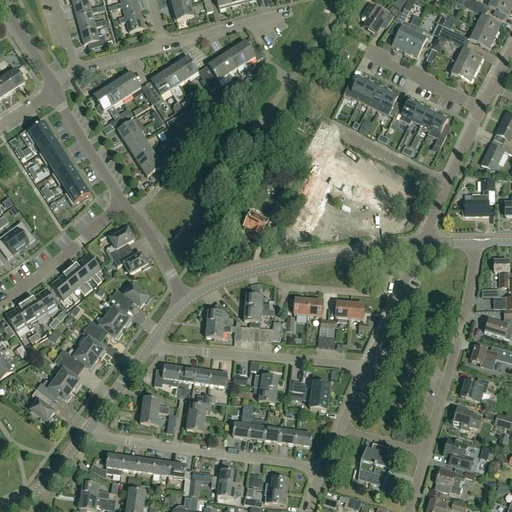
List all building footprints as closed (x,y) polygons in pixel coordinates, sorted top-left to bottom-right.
[(167,0),(169,6),(171,5),(173,12),(190,7),(188,1),(190,0),(167,0)] [(230,7),(228,0),(215,0),(218,10),(219,10),(219,12),(225,10),(225,8),(230,7)] [(243,3),(241,0),(228,0),(230,7),(231,7),(231,8),(238,7),(237,5),(243,3)] [(464,3),(465,0),(459,0),(454,9),(460,12),(462,8),(461,8),(464,3)] [(465,0),(464,3),(475,9),(486,14),(488,9),(506,19),(511,7),(511,5),(500,0),(492,0),(488,8),(471,0),(465,0)] [(87,1),(72,5),(76,19),(91,15),(92,16),(98,14),(96,10),(90,11),(88,2),(87,1)] [(213,13),(210,1),(203,3),(207,15),(213,13)] [(395,20),(404,24),(414,4),(408,1),(402,15),(399,13),(395,20)] [(393,8),(399,12),(403,7),(398,2),(393,8)] [(121,7),(121,6),(115,7),(116,12),(122,10),(125,19),(125,21),(140,16),(137,3),(121,7)] [(475,9),(464,3),(461,8),(462,8),(481,18),(475,30),(494,39),(500,27),(484,19),(486,14),(475,9)] [(363,29),(374,36),(381,26),(386,29),(393,18),(385,13),(383,16),(375,11),(368,6),(361,17),(368,22),(363,29)] [(190,7),(173,12),(174,17),(172,18),(174,24),(176,23),(176,24),(193,19),(190,7)] [(399,13),(392,8),(388,12),(392,15),(391,15),(395,18),(399,13)] [(94,25),(92,16),(91,15),(76,19),(79,33),(95,29),(95,30),(106,27),(105,22),(94,25)] [(125,21),(125,19),(119,21),(120,26),(126,24),(129,35),(144,31),(140,16),(125,21)] [(413,35),(414,35),(417,29),(410,25),(407,32),(401,29),(392,48),(404,54),(413,35)] [(440,34),(443,29),(437,26),(432,36),(428,35),(427,38),(431,40),(432,37),(437,39),(440,34)] [(95,29),(79,33),(83,47),(88,46),(89,52),(106,47),(106,44),(104,38),(98,39),(95,30),(95,29)] [(451,33),(443,29),(440,34),(449,39),(451,33)] [(494,39),(475,30),(469,43),(488,52),(494,39)] [(440,34),(437,39),(446,43),(449,39),(440,34)] [(426,41),(414,35),(413,35),(404,54),(417,60),(426,41)] [(437,54),(440,56),(446,43),(437,39),(431,51),(437,54)] [(245,44),(236,50),(246,65),(255,60),(257,63),(262,59),(254,46),(249,49),(245,44)] [(236,50),(226,56),(236,72),(246,65),(236,50)] [(437,54),(431,51),(426,63),(431,66),(437,54)] [(457,64),(475,73),(482,61),(463,51),(457,64)] [(341,53),(335,66),(342,69),(348,56),(341,53)] [(236,72),(226,56),(217,62),(227,77),(230,81),(234,78),(232,74),(236,72)] [(188,59),(178,65),(188,81),(198,75),(196,73),(201,70),(195,60),(190,63),(188,59)] [(227,77),(217,62),(208,68),(212,75),(207,79),(215,90),(220,86),(218,83),(227,77)] [(475,73),(457,64),(450,77),(469,86),(475,73)] [(178,65),(169,71),(179,87),(188,81),(178,65)] [(179,87),(169,71),(159,77),(170,93),(179,87)] [(215,90),(207,79),(202,71),(197,74),(210,93),(215,90)] [(5,79),(13,93),(24,86),(16,72),(5,79)] [(131,97),(141,91),(130,75),(121,81),(131,97)] [(155,90),(149,94),(156,105),(154,106),(158,112),(161,110),(158,105),(163,102),(161,99),(170,93),(159,77),(150,83),(155,90)] [(244,85),(247,88),(252,81),(248,78),(244,84),(244,85)] [(13,93),(5,79),(0,81),(0,95),(3,100),(13,93)] [(348,101),(349,99),(359,104),(369,84),(359,80),(355,88),(349,86),(343,98),(348,101)] [(121,81),(112,87),(122,103),(131,97),(121,81)] [(244,85),(244,84),(239,91),(243,94),(247,88),(244,85)] [(359,104),(368,109),(378,89),(369,84),(359,104)] [(122,103),(112,87),(103,93),(112,109),(122,103)] [(368,109),(378,114),(388,94),(378,89),(368,109)] [(112,109),(103,93),(93,99),(103,115),(109,111),(112,109)] [(156,105),(149,94),(145,97),(152,108),(154,106),(156,105)] [(397,99),(388,94),(378,114),(387,119),(388,118),(394,105),(397,99)] [(188,102),(191,105),(197,101),(195,97),(188,102)] [(191,105),(188,102),(181,106),(184,110),(191,105)] [(399,122),(409,127),(411,123),(419,107),(409,102),(405,111),(399,109),(393,121),(399,124),(399,122)] [(146,105),(139,110),(142,114),(149,109),(146,105)] [(399,109),(400,107),(394,105),(388,118),(393,121),(399,109)] [(411,123),(420,128),(421,128),(428,112),(419,107),(411,123)] [(112,109),(109,111),(115,121),(110,124),(114,131),(123,126),(120,121),(121,121),(114,111),(112,109)] [(142,114),(139,110),(133,114),(135,118),(142,114)] [(419,130),(429,134),(429,135),(438,117),(428,112),(421,128),(420,128),(419,130)] [(155,122),(159,120),(155,113),(151,115),(155,122)] [(502,146),(511,150),(511,144),(509,143),(511,138),(511,118),(506,116),(495,137),(504,141),(502,146)] [(128,117),(121,121),(120,121),(123,126),(131,121),(128,117)] [(325,117),(311,148),(326,155),(340,124),(325,117)] [(448,122),(438,117),(429,135),(429,134),(427,137),(437,142),(435,147),(440,150),(446,138),(441,135),(448,122)] [(169,130),(180,123),(176,119),(166,125),(169,130)] [(159,120),(155,122),(156,123),(153,125),(157,129),(159,128),(159,129),(163,126),(159,120)] [(356,132),(359,127),(350,122),(348,128),(356,132)] [(123,143),(139,133),(133,123),(117,134),(123,143)] [(180,123),(169,130),(172,135),(183,129),(180,123)] [(35,146),(51,135),(44,125),(26,136),(33,147),(35,146)] [(362,128),(359,133),(366,137),(369,132),(362,128)] [(186,134),(183,129),(172,135),(176,140),(186,134)] [(167,141),(171,138),(167,131),(162,134),(167,141)] [(139,133),(123,143),(129,152),(145,142),(139,133)] [(186,134),(176,140),(179,145),(189,139),(186,134)] [(35,146),(41,155),(41,156),(57,146),(51,135),(35,146)] [(175,145),(171,138),(167,141),(171,148),(175,145)] [(189,139),(179,145),(182,151),(193,144),(189,139)] [(145,142),(129,152),(135,161),(151,151),(145,142)] [(41,155),(39,157),(46,168),(48,166),(64,156),(57,146),(41,156),(41,155)] [(511,150),(502,146),(500,152),(490,147),(481,167),(494,174),(503,153),(511,157),(511,155),(511,150)] [(275,154),(286,160),(289,154),(278,148),(275,154)] [(151,151),(135,161),(141,171),(157,161),(151,151)] [(48,166),(54,176),(70,166),(64,156),(48,166)] [(162,170),(157,161),(141,171),(147,180),(153,176),(156,182),(169,173),(166,167),(162,170)] [(404,222),(414,203),(346,167),(344,172),(324,163),(295,220),(312,229),(313,227),(318,230),(338,190),(397,220),(398,219),(404,222)] [(54,176),(52,177),(59,188),(61,186),(77,176),(70,166),(54,176)] [(67,196),(83,186),(77,176),(61,186),(67,196)] [(83,186),(67,196),(65,197),(72,208),(90,197),(83,186)] [(41,191),(44,196),(49,193),(46,188),(41,191)] [(44,196),(48,202),(54,197),(51,192),(49,193),(44,196)] [(486,203),(465,203),(465,219),(489,219),(489,205),(494,205),(494,194),(486,194),(486,203)] [(276,208),(270,218),(278,223),(284,212),(276,208)] [(244,229),(252,233),(252,234),(252,235),(253,236),(254,237),(255,237),(256,238),(257,238),(258,238),(260,239),(265,229),(269,230),(271,226),(262,221),(262,220),(260,219),(259,220),(251,216),(244,229)] [(8,225),(3,218),(0,220),(0,223),(3,228),(8,225)] [(34,242),(22,225),(8,235),(20,251),(21,252),(25,249),(34,242)] [(113,263),(126,256),(122,249),(134,243),(131,237),(133,236),(128,228),(121,233),(122,235),(110,241),(113,247),(107,251),(113,263)] [(0,252),(7,262),(17,255),(21,252),(20,251),(8,235),(0,240),(0,252)] [(88,256),(78,264),(97,287),(101,284),(95,276),(101,272),(88,256)] [(130,262),(126,256),(113,263),(117,270),(124,266),(130,277),(141,270),(143,273),(150,268),(146,260),(144,261),(141,256),(130,262)] [(499,275),(500,290),(508,290),(508,294),(511,293),(511,282),(508,282),(507,275),(508,275),(508,263),(494,263),(494,275),(499,275)] [(97,287),(78,264),(69,272),(88,295),(92,291),(86,284),(91,280),(97,287)] [(69,272),(60,280),(79,302),(73,295),(78,291),(84,298),(88,295),(69,272)] [(79,302),(60,280),(51,287),(63,303),(69,298),(75,306),(79,302)] [(112,299),(124,308),(128,301),(140,310),(144,305),(146,306),(151,299),(144,294),(143,296),(132,288),(124,298),(117,293),(112,299)] [(36,298),(47,315),(57,308),(46,291),(36,298)] [(245,310),(274,313),(275,304),(268,303),(268,307),(262,306),(262,299),(246,297),(245,310)] [(36,298),(26,304),(36,321),(47,315),(36,298)] [(124,308),(112,299),(107,305),(113,310),(106,319),(122,331),(125,328),(127,329),(131,323),(129,322),(130,321),(119,314),(124,308)] [(307,318),(308,303),(295,301),(294,317),(307,318)] [(308,303),(307,318),(321,319),(322,304),(308,303)] [(26,304),(16,311),(26,328),(29,333),(33,330),(30,325),(36,321),(26,304)] [(349,321),(350,306),(337,305),(335,320),(349,321)] [(350,306),(349,321),(362,322),(364,307),(350,306)] [(274,313),(245,310),(244,323),(250,324),(249,330),(254,331),(260,331),(261,318),(274,319),(274,313)] [(26,328),(16,311),(5,317),(16,334),(26,328)] [(488,322),(484,335),(504,341),(510,342),(511,333),(511,312),(503,313),(503,320),(504,320),(502,326),(488,322)] [(207,327),(227,328),(227,324),(227,322),(224,322),(224,315),(208,314),(208,315),(204,318),(207,321),(207,327)] [(92,324),(87,330),(99,339),(103,332),(115,341),(116,340),(118,342),(122,336),(120,334),(122,331),(106,319),(99,329),(92,324)] [(281,325),(279,344),(280,338),(282,338),(282,330),(286,331),(285,335),(293,335),(294,320),(287,320),(286,325),(283,324),(283,325),(281,325)] [(328,323),(320,322),(319,339),(318,339),(317,349),(325,350),(326,339),(327,330),(328,323)] [(273,324),(273,327),(272,343),(279,344),(281,325),(273,324)] [(359,325),(358,337),(366,337),(366,326),(359,325)] [(231,329),(227,328),(207,327),(206,340),(222,341),(223,334),(230,334),(231,329)] [(99,339),(87,330),(82,336),(88,341),(81,350),(97,362),(100,359),(102,360),(106,354),(104,353),(105,352),(94,345),(99,339)] [(334,340),(326,339),(325,350),(334,350),(334,340)] [(471,361),(470,363),(480,366),(479,369),(492,373),(497,355),(474,349),(472,356),(470,356),(469,361),(471,361)] [(97,362),(81,350),(77,356),(71,351),(68,356),(63,352),(58,359),(74,370),(78,363),(90,372),(92,373),(97,367),(95,366),(97,362)] [(74,370),(58,359),(54,365),(63,372),(56,381),(72,393),(74,390),(76,392),(81,386),(79,384),(79,383),(69,376),(74,370)] [(0,383),(15,374),(8,363),(0,368),(0,383)] [(178,384),(180,371),(164,368),(164,373),(156,372),(154,389),(161,390),(162,387),(170,388),(170,389),(178,390),(178,384)] [(195,373),(180,371),(178,384),(193,386),(195,373)] [(195,373),(193,386),(209,388),(211,375),(195,373)] [(226,377),(211,375),(209,388),(225,390),(226,377)] [(254,390),(276,393),(278,380),(261,378),(255,377),(254,390)] [(236,378),(235,386),(246,388),(247,379),(236,378)] [(41,386),(36,392),(48,401),(53,395),(65,403),(67,404),(72,398),(70,397),(72,393),(56,381),(52,387),(46,382),(43,387),(41,386)] [(489,384),(478,381),(476,386),(465,383),(460,399),(473,402),(480,405),(483,396),(486,396),(486,394),(489,384)] [(303,397),(328,400),(329,387),(313,385),(312,392),(305,391),(305,388),(303,385),(293,384),(293,385),(292,394),(303,396),(303,397)] [(276,393),(254,390),(253,394),(255,394),(255,396),(259,396),(258,404),(275,406),(276,393)] [(48,401),(36,392),(32,398),(38,403),(30,413),(41,421),(40,423),(47,428),(52,421),(50,419),(54,414),(44,407),(48,401)] [(302,396),(291,395),(290,402),(301,403),(302,396)] [(328,400),(303,397),(303,403),(310,404),(309,411),(326,413),(328,400)] [(143,400),(142,413),(158,416),(168,417),(169,409),(159,408),(160,403),(143,400)] [(205,422),(205,423),(217,424),(218,420),(205,419),(206,409),(190,407),(188,420),(205,422)] [(457,411),(452,427),(460,429),(459,432),(468,434),(469,430),(477,432),(478,428),(480,420),(472,417),(472,416),(457,411)] [(158,416),(142,413),(140,426),(156,429),(158,416)] [(494,427),(511,432),(511,420),(497,416),(494,427)] [(205,422),(188,420),(186,433),(203,435),(205,423),(205,422)] [(248,441),(251,422),(250,428),(234,426),(232,439),(248,441)] [(251,422),(248,441),(263,443),(265,430),(266,424),(251,422)] [(281,432),(265,430),(263,443),(279,445),(281,432)] [(296,435),(281,432),(279,445),(294,448),(296,435)] [(312,437),(296,435),(294,448),(310,450),(312,437)] [(501,438),(497,449),(506,451),(509,440),(501,438)] [(454,445),(448,443),(443,457),(455,461),(453,468),(469,472),(473,461),(468,460),(470,455),(465,453),(467,448),(460,446),(461,445),(460,443),(456,442),(455,443),(454,445)] [(367,449),(360,465),(358,482),(358,481),(382,488),(382,489),(389,472),(392,456),(391,456),(391,457),(367,451),(367,449)] [(499,465),(506,462),(503,454),(496,458),(499,465)] [(123,473),(125,459),(108,457),(106,471),(107,471),(106,472),(102,472),(93,467),(90,473),(106,481),(107,476),(121,478),(122,473),(123,473)] [(139,461),(125,459),(123,473),(137,475),(139,461)] [(139,461),(137,475),(153,477),(155,464),(139,461)] [(155,464),(153,477),(168,479),(170,466),(155,464)] [(186,468),(170,466),(168,479),(188,482),(189,475),(185,474),(186,468)] [(455,477),(439,472),(435,486),(450,490),(448,497),(459,500),(461,490),(459,490),(462,479),(455,477)] [(211,484),(235,488),(237,475),(220,473),(219,480),(212,479),(211,484)] [(475,476),(465,473),(464,480),(474,483),(475,476)] [(258,478),(250,477),(249,488),(256,489),(258,478)] [(270,493),(287,495),(288,482),(272,480),(271,487),(265,486),(265,492),(270,493)] [(190,482),(189,490),(199,491),(200,483),(190,481),(190,482)] [(235,488),(211,484),(211,490),(218,491),(217,498),(233,501),(235,488)] [(81,498),(109,501),(109,496),(98,494),(99,488),(83,486),(81,498)] [(127,505),(144,507),(145,495),(129,492),(127,505)] [(270,493),(268,506),(285,508),(287,495),(270,493)] [(106,511),(109,501),(81,498),(79,511),(82,511),(95,511),(97,508),(100,508),(102,511),(103,511),(106,511)] [(110,500),(109,511),(117,511),(118,500),(110,500)] [(195,505),(202,506),(203,501),(191,500),(190,510),(194,511),(195,505)] [(347,510),(353,511),(357,511),(361,503),(350,500),(347,510)] [(179,508),(173,511),(189,511),(190,501),(185,501),(184,509),(179,508)] [(244,507),(261,510),(262,504),(245,501),(244,507)] [(441,505),(430,502),(427,511),(445,511),(447,507),(441,505)]
